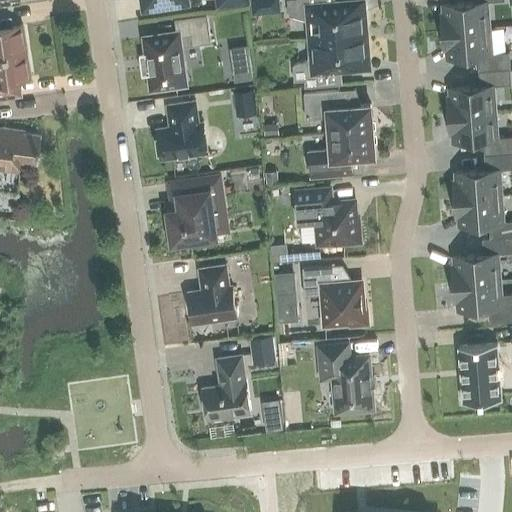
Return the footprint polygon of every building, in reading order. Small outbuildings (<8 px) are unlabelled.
[(251,0),(252,9),(266,8),(264,0),(251,0)] [(310,21),(311,38),(360,34),(359,19),(364,19),(363,1),(336,3),(335,0),(287,0),(289,15),(310,21)] [(443,31),(489,27),(487,2),(504,0),(473,0),(474,2),(444,4),(445,14),(442,14),(443,31)] [(207,15),(175,19),(177,33),(145,37),(152,89),(189,83),(187,70),(184,71),(180,47),(211,43),(207,15)] [(0,55),(26,51),(22,25),(11,26),(9,18),(0,19),(0,55)] [(478,55),(480,71),(511,68),(510,52),(491,53),(489,27),(443,31),(445,49),(448,49),(448,58),(478,55)] [(360,34),(311,38),(313,56),(293,65),(294,81),(304,80),(305,87),(342,84),(341,68),(368,66),(367,49),(361,49),(360,34)] [(30,78),(26,51),(0,55),(0,98),(20,95),(18,79),(30,78)] [(251,65),(233,67),(235,79),(253,76),(251,65)] [(496,111),(494,86),(511,83),(511,74),(511,68),(480,71),(481,86),(452,88),(452,97),(449,97),(450,114),(496,111)] [(253,88),(234,91),(237,116),(257,113),(253,88)] [(374,129),(371,104),(342,106),(340,90),(304,93),(307,119),(329,117),(330,133),(374,129)] [(199,122),(196,100),(168,104),(171,126),(157,128),(162,158),(208,152),(204,122),(199,122)] [(496,111),(450,114),(451,132),(454,132),(454,141),(484,139),(485,155),(511,152),(511,136),(497,137),(496,111)] [(264,124),(265,136),(279,135),(278,123),(264,124)] [(35,162),(38,135),(22,133),(23,131),(0,127),(0,168),(20,171),(21,161),(35,162)] [(330,133),(331,149),(309,151),(311,177),(347,174),(354,174),(353,158),(376,156),(374,129),(330,133)] [(454,181),(455,199),(501,195),(499,170),(511,168),(511,152),(485,155),(486,170),(456,172),(457,181),(454,181)] [(278,171),(266,171),(267,184),(279,183),(278,171)] [(169,211),(170,218),(167,222),(168,231),(172,234),(173,241),(194,238),(195,244),(212,242),(211,236),(231,233),(228,211),(224,212),(219,176),(174,182),(178,210),(169,211)] [(298,222),(317,221),(319,243),(343,241),(343,243),(361,242),(360,224),(357,224),(355,200),(331,202),(330,187),(295,190),(298,222)] [(460,216),(460,225),(489,223),(491,238),(511,236),(511,220),(503,221),(501,195),(455,199),(456,216),(460,216)] [(499,280),(498,253),(511,252),(511,236),(491,238),(483,239),(484,254),(455,256),(456,265),(452,266),(454,283),(499,280)] [(294,251),(272,252),(273,262),(295,260),(294,251)] [(228,320),(235,319),(239,313),(238,307),(234,304),(232,285),(230,286),(226,264),(199,268),(202,290),(189,292),(193,322),(225,317),(228,320)] [(330,265),(302,267),(305,296),(323,294),(325,324),(350,322),(350,325),(368,324),(367,309),(364,309),(362,281),(332,283),(330,265)] [(294,272),(274,273),(276,293),(277,293),(290,292),(296,292),(294,272)] [(458,300),(459,310),(489,307),(490,322),(511,320),(511,294),(501,295),(499,280),(454,283),(455,301),(458,300)] [(253,364),(277,360),(274,336),(250,339),(253,364)] [(349,342),(318,345),(320,371),(334,370),(338,409),(372,407),(367,357),(350,358),(349,342)] [(459,346),(463,402),(502,399),(497,343),(468,345),(467,342),(462,342),(462,345),(459,346)] [(221,385),(203,387),(207,418),(212,418),(215,420),(222,419),(224,416),(251,412),(246,381),(242,355),(218,358),(221,385)] [(267,430),(283,428),(279,399),(263,401),(267,430)]
